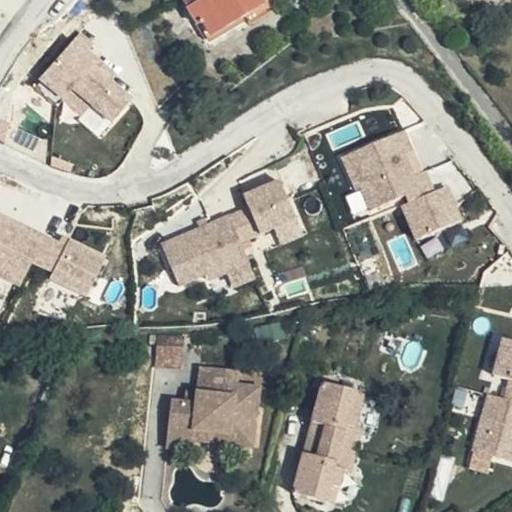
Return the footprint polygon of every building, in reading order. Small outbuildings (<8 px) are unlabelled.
[(256,0),(178,0),(196,29),(200,27),(209,40),(244,19),(262,8),(256,0)] [(277,13),(268,0),(256,0),(262,8),(244,19),(250,28),(277,13)] [(82,32),(42,78),(88,117),(95,108),(117,124),(137,97),(118,81),(123,76),(97,55),(102,48),(82,32)] [(399,135),(342,163),(354,188),(357,186),(368,208),(403,191),(425,237),(458,221),(443,190),(431,196),(422,177),(413,182),(402,159),(409,155),(399,135)] [(285,182),(251,196),(255,205),(265,228),(299,215),(285,182)] [(255,205),(234,214),(243,237),(265,228),(255,205)] [(243,237),(234,214),(169,241),(184,279),(213,267),(215,272),(251,256),(243,237)] [(109,263),(65,242),(63,247),(0,215),(0,278),(23,289),(34,270),(53,279),(49,285),(89,305),(109,263)] [(158,340),(155,367),(182,368),(185,338),(158,340)] [(511,339),(510,339),(500,373),(511,376),(511,392),(510,400),(493,395),(479,444),(511,453),(511,339)] [(196,431),(256,437),(261,387),(237,386),(238,371),(203,367),(199,392),(198,402),(186,402),(172,401),(170,438),(195,440),(196,431)] [(358,408),(362,393),(329,383),(298,491),(333,500),(338,483),(345,485),(349,470),(357,471),(367,426),(360,425),(364,410),(358,408)] [(198,402),(199,392),(187,391),(186,402),(198,402)] [(255,447),(256,437),(196,431),(195,440),(255,447)] [(195,451),(195,440),(170,438),(169,448),(195,451)]
